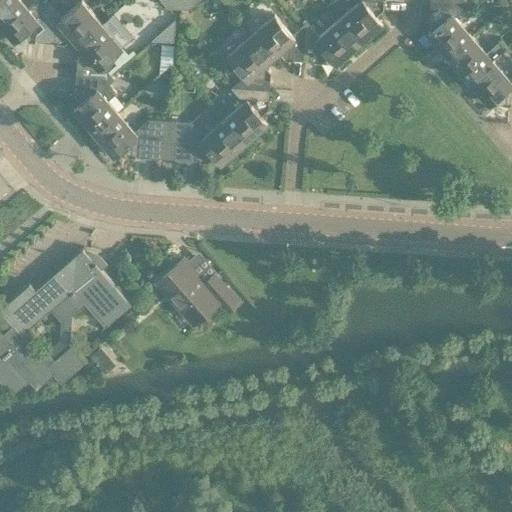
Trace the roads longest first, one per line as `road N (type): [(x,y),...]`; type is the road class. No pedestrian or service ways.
road 1 (residential): [(291,224),(297,115),(412,22),(413,0)]
road 2 (residential): [(30,160),(89,202),(291,224)]
road 3 (residential): [(291,224),(511,239)]
